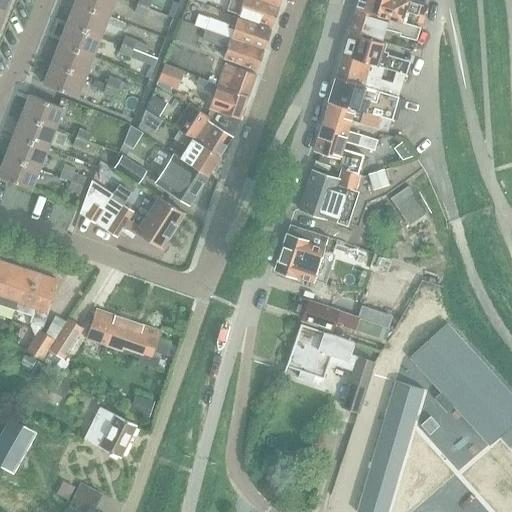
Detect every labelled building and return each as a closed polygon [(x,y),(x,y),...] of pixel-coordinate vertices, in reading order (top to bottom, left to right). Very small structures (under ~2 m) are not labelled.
[(0,0),(0,11),(3,12),(8,0),(0,0)] [(107,15),(112,0),(76,0),(75,3),(107,15)] [(138,0),(137,4),(148,9),(151,0),(150,0),(138,0)] [(272,25),(279,6),(262,0),(231,0),(228,10),(272,25)] [(421,3),(422,3),(412,0),(358,0),(356,8),(399,21),(403,10),(423,16),(426,5),(421,3)] [(99,36),(107,15),(75,3),(68,23),(99,36)] [(145,17),(148,9),(137,4),(133,13),(145,17)] [(419,27),(399,21),(356,8),(349,31),(381,41),(385,29),(400,34),(400,35),(416,40),(419,27)] [(194,25),(264,49),(271,29),(237,17),(233,29),(227,27),(229,24),(209,18),(198,14),(194,25)] [(91,56),(99,36),(68,23),(60,43),(91,56)] [(257,68),(264,49),(194,25),(205,29),(201,40),(220,47),(221,44),(226,46),(223,56),(257,68)] [(384,42),(381,41),(349,31),(342,54),(372,63),(383,67),(396,71),(405,74),(409,63),(385,55),(386,53),(383,52),(386,45),(383,44),(384,42)] [(121,44),(133,49),(136,41),(124,36),(121,44)] [(83,76),(91,56),(60,43),(52,64),(83,76)] [(133,49),(121,44),(118,53),(139,61),(143,53),(133,49)] [(368,76),(372,63),(342,54),(335,77),(398,96),(405,74),(396,71),(392,84),(368,76)] [(217,84),(248,95),(256,72),(225,61),(217,84)] [(75,97),(83,76),(52,64),(44,85),(75,97)] [(157,82),(176,89),(183,71),(164,64),(157,82)] [(106,85),(118,89),(128,93),(131,85),(121,82),(121,81),(109,76),(106,85)] [(391,118),(398,96),(335,77),(328,100),(391,118)] [(248,95),(217,84),(216,86),(199,78),(195,86),(213,94),(209,107),(240,118),(248,95)] [(114,98),(118,89),(106,85),(102,94),(114,98)] [(22,116),(53,128),(61,107),(30,95),(22,116)] [(388,130),(391,118),(328,100),(320,128),(343,135),(345,130),(348,130),(352,119),(388,130)] [(192,138),(219,155),(231,136),(204,119),(206,115),(191,106),(176,129),(178,130),(192,138)] [(139,126),(153,134),(162,121),(145,110),(139,126)] [(45,148),(53,128),(22,116),(14,136),(45,148)] [(368,137),(348,130),(345,130),(343,135),(320,128),(314,149),(322,151),(319,160),(342,168),(357,173),(363,155),(342,148),(345,141),(365,147),(368,137)] [(76,137),(87,142),(91,134),(79,129),(76,137)] [(207,174),(219,155),(192,138),(178,130),(173,139),(186,147),(179,157),(207,174)] [(37,168),(45,148),(14,136),(6,156),(37,168)] [(100,147),(87,142),(76,137),(72,146),(97,156),(100,147)] [(143,162),(148,154),(134,143),(129,151),(143,162)] [(207,174),(179,157),(173,153),(154,183),(188,204),(207,174)] [(113,169),(138,184),(146,171),(122,155),(113,169)] [(0,177),(29,189),(37,168),(6,156),(0,171),(0,177)] [(360,173),(357,173),(342,168),(339,178),(312,170),(299,209),(325,218),(330,203),(340,206),(347,186),(355,189),(360,173)] [(383,170),(368,174),(373,190),(388,185),(383,170)] [(71,181),(82,185),(85,177),(74,173),(71,181)] [(79,194),(82,185),(71,181),(67,190),(79,194)] [(390,199),(408,226),(424,215),(411,195),(413,194),(408,186),(390,199)] [(136,232),(160,248),(183,211),(158,196),(138,227),(117,214),(119,210),(106,202),(94,222),(116,236),(122,227),(135,234),(136,232)] [(327,237),(290,224),(275,269),(312,281),(327,237)] [(339,231),(337,251),(359,253),(361,232),(339,231)] [(17,300),(27,271),(0,261),(0,294),(1,291),(17,296),(16,300),(17,300)] [(27,271),(17,300),(14,309),(32,315),(29,322),(41,326),(56,281),(27,271)] [(424,280),(442,285),(444,276),(426,271),(424,280)] [(387,307),(400,313),(412,284),(399,279),(387,307)] [(385,341),(389,329),(372,324),(359,320),(360,317),(308,300),(302,319),(332,330),(335,320),(340,322),(339,324),(356,330),(355,331),(385,341)] [(119,304),(115,315),(147,325),(150,314),(119,304)] [(362,307),(359,317),(360,317),(359,320),(372,324),(386,328),(390,316),(362,307)] [(141,326),(139,330),(133,327),(134,324),(94,309),(83,339),(119,352),(120,348),(138,354),(135,363),(153,369),(157,360),(149,357),(158,332),(141,326)] [(53,339),(40,360),(54,368),(60,358),(63,360),(83,329),(67,318),(54,340),(53,339)] [(357,357),(357,358),(349,355),(354,342),(300,324),(286,365),(300,370),(298,378),(311,382),(314,375),(315,369),(325,373),(328,362),(352,370),(340,407),(358,413),(374,362),(357,357)] [(511,396),(446,324),(409,357),(441,392),(434,398),(446,411),(453,405),(488,444),(500,434),(511,447),(511,396)] [(40,360),(53,339),(39,330),(25,351),(40,360)] [(43,387),(64,398),(73,381),(52,370),(43,387)] [(355,511),(385,511),(422,390),(394,382),(355,511)] [(129,413),(148,419),(154,401),(135,395),(129,413)] [(82,436),(118,456),(134,425),(98,406),(82,436)] [(0,460),(14,468),(34,433),(9,419),(0,435),(0,460)] [(68,503),(86,511),(91,511),(101,492),(79,481),(68,503)] [(56,494),(68,500),(74,487),(62,482),(56,494)]
